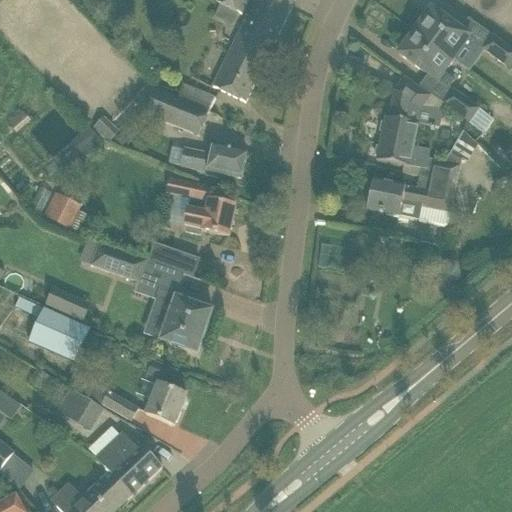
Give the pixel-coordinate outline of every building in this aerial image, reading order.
[(69,0),(72,3),(76,0),(210,0),(246,17),(211,88),(245,104),(295,1),(293,0),(69,0)] [(417,29),(415,33),(454,61),(463,48),(473,56),(480,46),(431,10),(425,19),(422,17),(415,28),(417,29)] [(454,61),(415,33),(412,36),(410,34),(402,45),(405,47),(398,56),(447,91),(455,81),(444,74),(454,61)] [(482,51),(508,70),(511,64),(511,51),(492,37),(482,51)] [(376,149),(375,158),(377,159),(377,162),(419,171),(424,172),(426,163),(427,156),(411,153),(417,126),(416,125),(418,112),(426,103),(402,84),(395,93),(389,120),(385,119),(385,123),(382,122),(380,132),(383,133),(379,149),(376,149)] [(182,86),(177,99),(209,112),(214,100),(182,86)] [(209,112),(177,99),(176,100),(155,92),(145,117),(199,138),(209,112)] [(443,105),(469,124),(479,111),(453,92),(443,105)] [(7,124),(16,134),(29,123),(20,113),(7,124)] [(110,141),(120,130),(104,117),(95,128),(110,141)] [(88,127),(77,137),(93,155),(104,146),(88,127)] [(207,173),(206,177),(224,181),(225,177),(241,181),(247,155),(212,147),(210,156),(184,151),(180,168),(207,173)] [(368,198),(366,205),(368,208),(367,211),(399,218),(402,204),(422,209),(419,223),(444,228),(447,226),(450,214),(457,182),(460,168),(435,163),(431,177),(418,174),(415,190),(373,182),(370,196),(368,198)] [(202,232),(229,238),(236,208),(209,203),(212,190),(170,181),(167,195),(190,200),(184,228),(186,228),(185,233),(200,236),(201,232),(202,232)] [(42,219),(68,232),(80,207),(55,194),(42,219)] [(92,267),(140,284),(147,263),(100,247),(92,267)] [(443,258),(440,265),(449,269),(453,262),(443,258)] [(206,333),(208,329),(207,328),(212,313),(196,307),(197,302),(157,288),(153,301),(173,308),(161,343),(197,356),(203,340),(204,340),(205,336),(204,336),(205,332),(206,333)] [(53,290),(46,305),(67,314),(74,300),(53,290)] [(186,397),(169,391),(171,387),(172,387),(178,374),(152,362),(145,377),(160,382),(159,385),(156,384),(144,415),(174,427),(186,397)] [(56,413),(90,434),(103,411),(70,391),(56,413)] [(100,407),(130,425),(138,411),(108,393),(100,407)] [(1,396),(0,397),(0,414),(11,423),(21,410),(1,396)] [(112,472),(110,474),(85,498),(72,484),(63,492),(51,503),(59,511),(116,511),(162,469),(140,446),(136,449),(123,435),(99,458),(112,472)] [(19,458),(0,442),(0,476),(3,478),(19,458)] [(0,507),(0,511),(27,511),(19,497),(0,507)]
